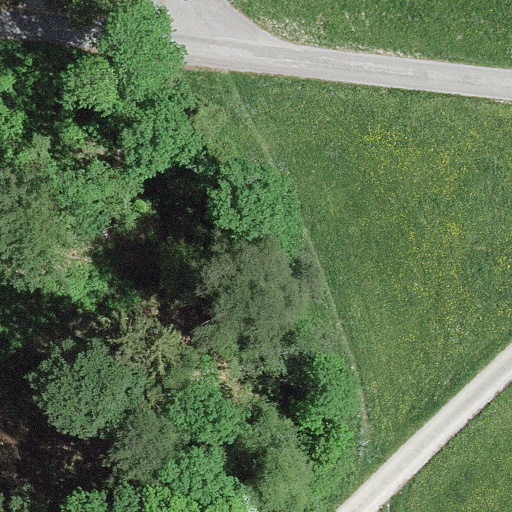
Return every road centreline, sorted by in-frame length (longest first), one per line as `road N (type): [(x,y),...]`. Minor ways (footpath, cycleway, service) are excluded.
road 1 (unclassified): [(511,80),(0,40)]
road 2 (track): [(374,511),(511,376)]
